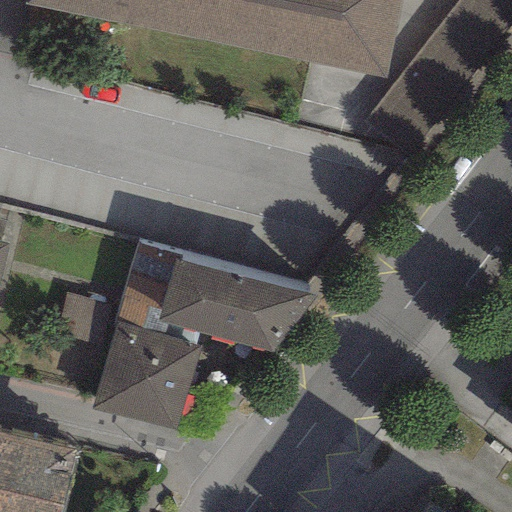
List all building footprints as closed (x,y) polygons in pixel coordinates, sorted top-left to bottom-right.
[(23,0),(22,5),(203,42),(211,0),(23,0)] [(398,0),(211,0),(203,42),(382,80),(398,0)] [(136,240),(114,322),(193,345),(195,334),(270,354),(316,300),(179,263),(180,255),(136,240)] [(89,408),(173,433),(198,347),(193,345),(114,322),(89,408)] [(0,511),(59,511),(74,452),(0,435),(0,511)]
